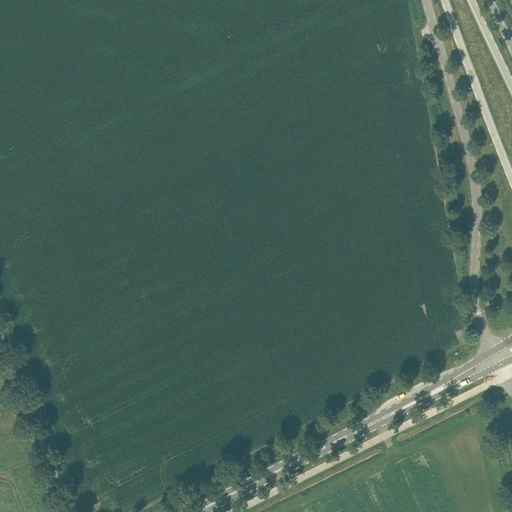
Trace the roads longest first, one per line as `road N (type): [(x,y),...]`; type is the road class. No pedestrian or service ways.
road 1 (unclassified): [(492,351),(472,295),(470,154),(425,0)]
road 2 (primary): [(195,511),(435,391)]
road 3 (primary): [(443,0),(511,180)]
